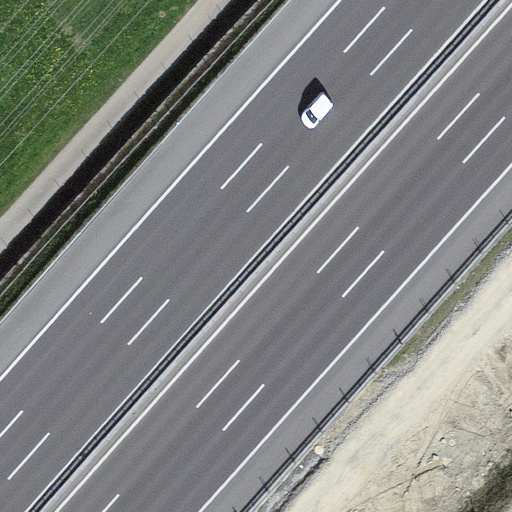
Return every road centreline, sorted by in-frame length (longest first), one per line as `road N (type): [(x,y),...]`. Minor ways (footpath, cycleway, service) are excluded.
road 1 (motorway): [(421,0),(0,464)]
road 2 (motorway): [(128,511),(511,84)]
road 3 (track): [(0,255),(215,0)]
road 4 (primary): [(511,389),(400,511)]
